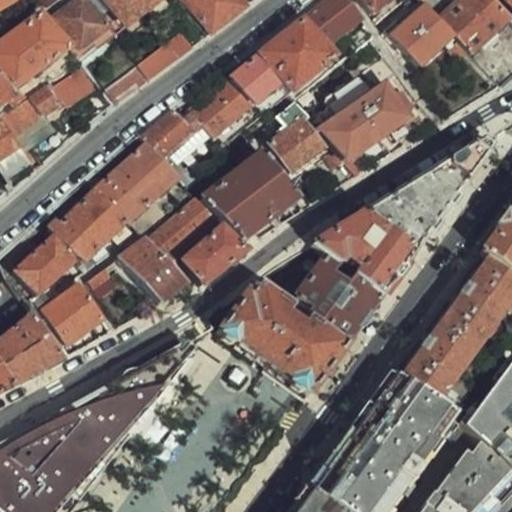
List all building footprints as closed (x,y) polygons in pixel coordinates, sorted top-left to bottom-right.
[(0,0),(0,32),(9,25),(0,14),(0,9),(12,0),(0,0)] [(41,2),(48,9),(57,0),(39,0),(41,2)] [(80,0),(56,19),(79,49),(107,29),(84,0),(80,0)] [(106,0),(96,8),(115,34),(158,0),(106,0)] [(185,0),(209,29),(213,33),(247,7),(241,0),(185,0)] [(325,48),(362,19),(349,1),(347,0),(329,0),(260,56),(284,86),(290,93),(333,59),(325,48)] [(385,0),(358,0),(369,14),(385,0)] [(459,0),(438,20),(454,37),(469,55),(509,19),(490,0),(459,0)] [(511,0),(501,0),(511,10),(511,0)] [(454,37),(438,20),(421,2),(385,33),(402,54),(397,59),(410,75),(454,37)] [(68,51),(44,21),(41,16),(0,45),(0,78),(11,93),(68,51)] [(511,22),(473,58),(500,88),(511,77),(511,22)] [(363,46),(371,40),(375,37),(367,25),(355,35),(363,46)] [(139,67),(146,76),(195,39),(189,31),(139,67)] [(195,39),(146,76),(114,103),(116,105),(199,43),(195,39)] [(284,86),(260,56),(229,79),(254,110),(284,86)] [(106,91),(114,103),(146,76),(139,67),(106,91)] [(71,111),(100,92),(84,72),(57,91),(71,111)] [(0,102),(8,98),(17,107),(20,104),(11,93),(0,78),(0,102)] [(355,78),(327,98),(326,103),(331,110),(327,112),(326,117),(332,125),(319,134),(335,151),(347,166),(357,178),(364,173),(353,159),(407,121),(405,118),(412,113),(413,110),(403,94),(398,94),(392,98),(385,88),(381,91),(375,83),(371,82),(364,86),(360,79),(355,78)] [(204,133),(212,143),(254,110),(229,79),(220,85),(187,112),(204,133)] [(50,88),(49,87),(20,104),(17,107),(2,116),(5,120),(14,134),(61,106),(50,88)] [(319,133),(294,103),(277,117),(287,131),(268,145),(290,174),(323,151),(313,137),(319,133)] [(154,128),(146,146),(164,165),(173,158),(204,133),(187,112),(180,118),(175,112),(154,128)] [(0,157),(20,145),(14,134),(5,120),(0,122),(0,157)] [(181,167),(212,143),(204,133),(173,158),(181,167)] [(492,147),(483,140),(366,213),(415,250),(492,147)] [(178,179),(164,165),(146,146),(98,191),(126,224),(178,179)] [(335,174),(347,166),(335,151),(323,159),(335,174)] [(260,154),(199,202),(219,222),(225,229),(239,243),(295,200),(260,154)] [(136,236),(126,224),(98,191),(63,224),(58,220),(47,230),(52,236),(75,263),(79,267),(93,256),(100,263),(136,236)] [(171,268),(219,222),(199,202),(195,197),(145,240),(171,268)] [(511,210),(480,256),(508,277),(511,271),(511,210)] [(310,248),(323,258),(379,297),(415,250),(366,213),(310,248)] [(223,230),(181,264),(198,283),(202,287),(244,253),(223,230)] [(35,251),(16,271),(13,273),(34,297),(50,285),(75,263),(52,236),(35,251)] [(160,306),(184,282),(171,268),(145,240),(142,243),(119,260),(160,306)] [(31,247),(25,242),(6,261),(9,264),(31,247)] [(9,264),(16,271),(35,251),(31,247),(9,264)] [(392,374),(434,405),(511,300),(511,279),(508,277),(480,256),(392,374)] [(343,346),(379,297),(323,258),(295,299),(307,307),(302,317),(343,346)] [(12,272),(13,273),(16,271),(9,264),(6,261),(8,267),(12,272)] [(115,276),(108,267),(87,283),(93,291),(115,276)] [(304,399),(343,346),(302,317),(297,324),(283,314),(289,306),(259,284),(250,297),(246,296),(221,331),(268,365),(264,371),(304,399)] [(60,299),(50,285),(34,297),(31,300),(64,348),(104,320),(79,285),(60,299)] [(0,332),(29,310),(15,289),(0,302),(0,332)] [(0,340),(0,369),(13,387),(60,361),(30,317),(0,340)] [(184,343),(182,345),(190,352),(192,350),(184,343)] [(0,511),(43,511),(171,368),(175,370),(190,352),(182,345),(163,355),(0,442),(0,511)] [(502,359),(448,422),(457,430),(479,451),(511,482),(511,362),(509,366),(502,359)] [(171,368),(43,511),(49,511),(175,370),(171,368)] [(0,392),(13,387),(0,369),(0,392)] [(391,511),(457,430),(448,422),(434,405),(392,374),(299,499),(316,511),(391,511)] [(490,511),(511,488),(511,482),(479,451),(465,467),(460,462),(416,511),(490,511)] [(316,511),(299,499),(289,511),(316,511)]
